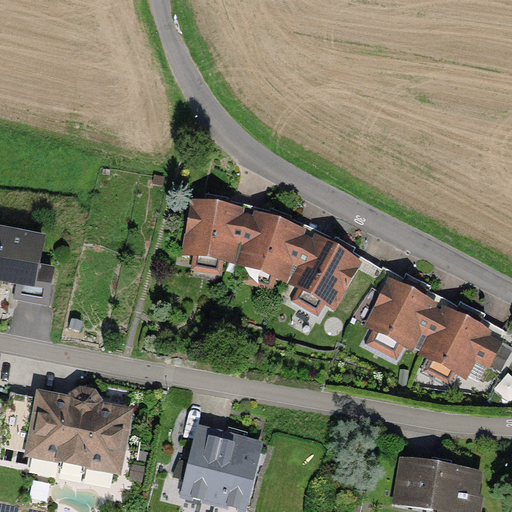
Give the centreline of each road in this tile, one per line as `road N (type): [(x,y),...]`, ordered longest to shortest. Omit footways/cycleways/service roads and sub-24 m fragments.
road 1 (residential): [(511,427),(454,424),(0,344)]
road 2 (residential): [(158,0),(204,111),(236,143),(511,292)]
